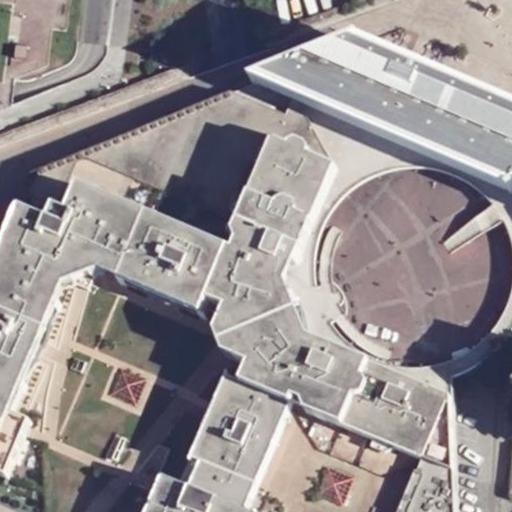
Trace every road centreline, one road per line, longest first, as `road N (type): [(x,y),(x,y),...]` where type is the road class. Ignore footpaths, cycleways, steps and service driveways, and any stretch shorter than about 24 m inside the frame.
road 1 (tertiary): [(226,511),(241,395),(242,55),(235,0)]
road 2 (residential): [(455,175),(485,81),(486,46),(444,5)]
